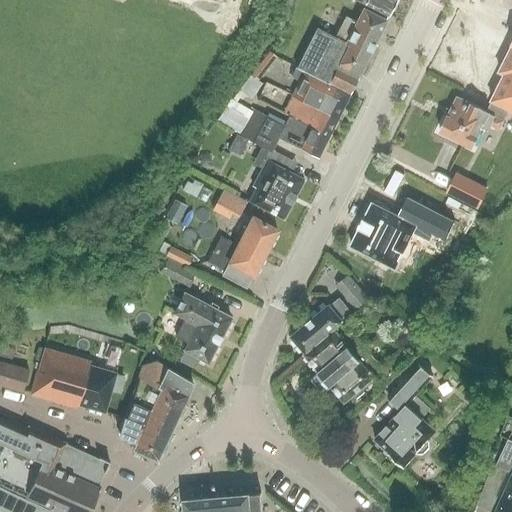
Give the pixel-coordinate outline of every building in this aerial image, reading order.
[(396,0),(356,0),(388,16),(396,0)] [(317,28),(297,67),(349,95),(360,72),(363,74),(376,47),(373,45),(386,20),(363,9),(357,22),(345,17),(335,37),(317,28)] [(505,74),(492,100),(511,110),(511,41),(511,44),(511,45),(511,46),(500,71),(505,74)] [(300,80),(292,95),(301,99),(300,100),(301,100),(338,117),(348,96),(295,69),(291,76),(300,80)] [(505,120),(458,97),(440,132),(472,148),(485,123),(500,130),(505,120)] [(263,148),(271,152),(278,138),(318,157),(338,117),(301,100),(292,118),(289,116),(284,126),(254,111),(240,137),(249,141),(263,148)] [(240,157),(248,142),(249,141),(240,137),(237,135),(228,151),(240,157)] [(200,157),(201,168),(213,167),(211,156),(200,157)] [(256,188),(249,201),(283,219),(304,180),(266,160),(262,168),(253,186),(256,188)] [(455,172),(446,190),(475,205),(485,187),(455,172)] [(247,203),(224,190),(212,212),(229,220),(232,215),(239,219),(247,203)] [(455,221),(408,198),(399,216),(373,203),(365,219),(364,219),(359,228),(360,228),(351,245),(396,268),(408,243),(408,242),(412,233),(429,241),(433,233),(447,239),(455,221)] [(187,206),(176,200),(166,219),(178,225),(187,206)] [(253,276),(277,230),(252,217),(237,246),(220,237),(207,262),(225,271),(229,263),(253,276)] [(194,266),(197,256),(174,249),(171,258),(194,266)] [(160,272),(188,287),(194,275),(181,268),(182,265),(168,257),(160,272)] [(350,278),(337,288),(358,312),(371,302),(350,278)] [(207,362),(231,318),(184,293),(173,313),(185,319),(176,337),(187,343),(184,350),(207,362)] [(325,337),(334,329),(353,313),(340,298),(331,306),(329,304),(292,336),(306,353),(307,354),(325,338),(325,337)] [(350,348),(334,329),(325,337),(325,338),(307,354),(306,353),(305,354),(319,371),(318,372),(329,386),(331,385),(345,402),(354,394),(357,398),(364,392),(360,389),(374,377),(383,388),(402,371),(393,360),(383,368),(359,339),(350,348)] [(47,350),(33,396),(80,410),(81,406),(106,414),(113,393),(121,395),(125,379),(117,377),(118,375),(92,367),(93,363),(47,350)] [(0,362),(0,385),(2,386),(8,365),(0,362)] [(433,377),(419,364),(393,391),(393,392),(389,397),(402,409),(375,439),(390,453),(389,454),(404,467),(417,452),(418,453),(424,453),(430,447),(429,441),(428,440),(436,431),(422,419),(430,409),(415,396),(433,377)] [(19,368),(8,365),(2,386),(12,389),(19,368)] [(123,440),(140,446),(137,453),(160,463),(196,387),(160,365),(146,369),(123,440)] [(29,371),(19,368),(12,389),(23,392),(29,371)] [(0,417),(0,486),(3,488),(56,511),(89,511),(100,488),(98,487),(110,462),(99,457),(98,459),(65,444),(65,443),(30,428),(29,430),(0,417)] [(511,473),(511,476),(495,511),(511,511),(511,440),(508,439),(496,466),(511,473)] [(55,511),(0,487),(0,509),(6,511),(5,511),(55,511)] [(262,511),(261,494),(185,500),(186,511),(262,511)]
